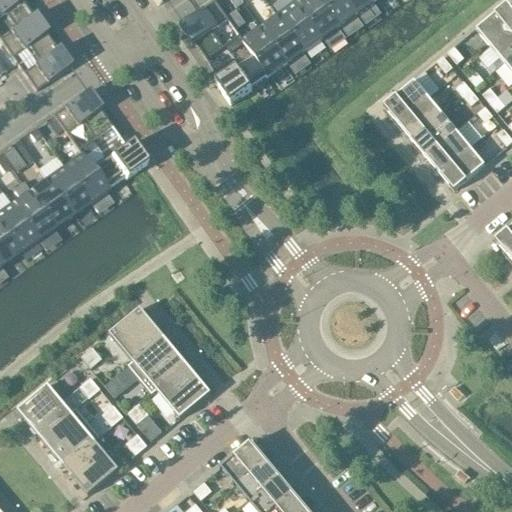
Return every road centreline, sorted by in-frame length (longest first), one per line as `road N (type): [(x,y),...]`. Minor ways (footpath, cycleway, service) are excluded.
road 1 (tertiary): [(317,298),(99,0)]
road 2 (tertiary): [(511,485),(423,414),(379,363)]
road 3 (residential): [(122,511),(254,408)]
road 4 (residential): [(340,511),(254,408)]
